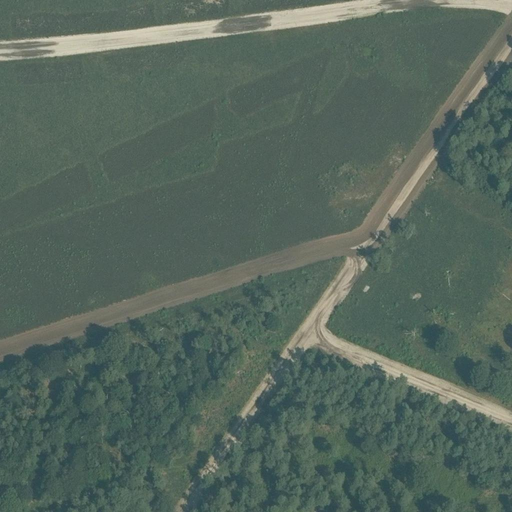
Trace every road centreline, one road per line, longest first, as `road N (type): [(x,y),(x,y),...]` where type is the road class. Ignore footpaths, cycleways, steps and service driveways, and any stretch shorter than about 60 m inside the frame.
road 1 (track): [(183,511),(511,42)]
road 2 (track): [(423,0),(0,51)]
road 3 (track): [(372,237),(0,352)]
